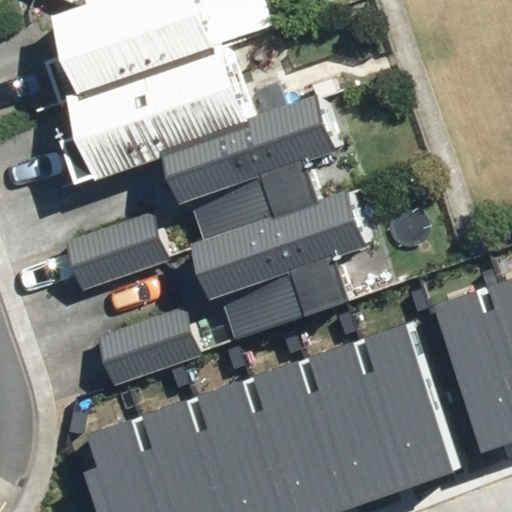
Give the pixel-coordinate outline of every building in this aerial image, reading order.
[(40,0),(71,107),(242,58),(225,0),(40,0)] [(242,58),(71,107),(92,179),(162,159),(262,130),(242,58)] [(85,296),(192,265),(202,298),(95,329),(114,393),(354,324),(339,270),(373,260),(355,199),(321,209),(307,159),(341,149),(330,111),(262,130),(162,159),(176,208),(68,239),(85,296)] [(511,439),(511,295),(506,279),(451,298),(501,443),(511,439)] [(418,481),(474,461),(423,318),(368,338),(418,481)] [(362,500),(418,481),(368,338),(312,357),(362,500)] [(303,511),(328,511),(362,500),(312,357),(256,377),(303,511)] [(241,511),(303,511),(256,377),(201,396),(241,511)] [(178,511),(241,511),(201,396),(145,416),(178,511)] [(116,511),(178,511),(145,416),(101,431),(111,461),(100,465),(116,511)]
